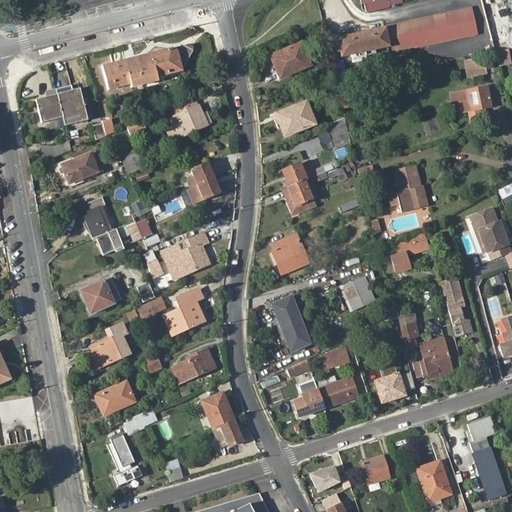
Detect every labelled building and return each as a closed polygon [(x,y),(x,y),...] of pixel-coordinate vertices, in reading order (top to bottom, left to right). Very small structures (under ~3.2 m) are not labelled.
[(472,8),(386,27),(392,54),(477,35),(472,8)] [(337,39),(341,57),(365,52),(365,56),(375,54),(374,50),(388,47),(384,29),(337,39)] [(182,45),(150,54),(156,77),(181,71),(192,51),(192,46),(189,44),(182,45)] [(301,44),(296,46),(300,56),(305,55),(301,44)] [(300,56),(296,46),(270,57),(279,79),(309,66),(305,55),(300,56)] [(497,67),(511,63),(509,48),(494,52),(497,67)] [(150,54),(123,61),(130,84),(131,88),(157,81),(156,77),(150,54)] [(471,62),(473,76),(494,72),(491,58),(471,62)] [(130,84),(123,61),(101,67),(107,91),(130,84)] [(468,77),(473,76),(471,62),(465,62),(468,77)] [(70,85),(55,90),(63,118),(63,121),(85,115),(79,89),(72,91),(70,85)] [(338,88),(343,107),(354,104),(349,85),(338,88)] [(487,87),(451,94),(454,109),(459,108),(460,113),(467,111),(484,108),(491,107),(487,87)] [(63,118),(55,90),(44,92),(45,97),(35,100),(41,124),(53,121),(55,130),(65,127),(64,126),(63,121),(63,118)] [(172,107),(175,116),(199,105),(195,97),(172,107)] [(305,113),(302,103),(275,114),(283,136),(314,124),(309,112),(305,113)] [(199,105),(175,116),(180,126),(174,129),(167,132),(171,141),(203,127),(198,116),(202,114),(199,105)] [(467,111),(469,123),(486,119),(484,108),(467,111)] [(207,125),(202,114),(198,116),(203,127),(207,125)] [(85,115),(63,121),(64,126),(87,120),(85,115)] [(140,116),(124,124),(131,137),(146,129),(140,116)] [(180,126),(175,116),(169,118),(174,129),(180,126)] [(105,135),(105,136),(106,136),(113,133),(109,120),(101,122),(101,124),(105,135)] [(91,127),(95,140),(104,137),(105,136),(105,135),(101,124),(91,127)] [(342,125),(326,131),(329,139),(344,133),(342,125)] [(104,137),(95,140),(98,147),(115,139),(113,133),(106,136),(105,136),(104,137)] [(303,146),(309,156),(324,148),(325,149),(332,145),(325,133),(303,146)] [(138,153),(122,160),(127,174),(144,166),(138,153)] [(62,168),(69,185),(70,187),(83,181),(82,178),(97,172),(89,154),(73,161),(71,158),(66,160),(68,163),(61,166),(62,168)] [(28,158),(30,168),(40,166),(39,157),(28,158)] [(285,179),(288,187),(303,181),(305,180),(301,170),(306,168),(303,162),(284,170),(288,178),(285,179)] [(190,189),(210,180),(207,173),(210,172),(206,163),(190,171),(193,177),(186,180),(190,189)] [(413,165),(391,170),(396,190),(386,192),(389,206),(397,204),(400,212),(424,206),(416,177),(415,178),(414,174),(416,174),(413,165)] [(311,172),(313,177),(324,172),(322,167),(311,172)] [(342,167),(327,173),(329,179),(344,172),(342,167)] [(61,186),(69,185),(62,168),(55,171),(61,186)] [(147,172),(135,177),(138,183),(149,178),(147,172)] [(305,180),(303,181),(306,186),(326,178),(324,172),(313,177),(305,180)] [(213,187),(210,180),(190,189),(187,190),(194,205),(220,194),(216,185),(213,187)] [(286,188),(282,189),(293,214),(313,205),(306,186),(303,181),(288,187),(286,188)] [(511,188),(510,185),(499,191),(502,199),(511,193),(511,188)] [(104,205),(101,198),(86,204),(89,211),(81,214),(92,240),(96,238),(103,255),(122,247),(141,238),(136,225),(134,222),(115,231),(118,238),(115,239),(115,237),(108,237),(107,233),(110,232),(99,207),(104,205)] [(357,199),(338,207),(342,213),(360,206),(357,199)] [(487,211),(492,226),(498,224),(493,209),(487,211)] [(487,211),(469,218),(474,232),(478,231),(486,252),(487,252),(491,261),(505,256),(510,269),(511,268),(511,253),(509,254),(498,224),(492,226),(487,211)] [(141,238),(142,238),(151,234),(144,221),(136,225),(141,238)] [(115,230),(110,232),(107,233),(108,237),(115,237),(115,239),(118,238),(115,231),(115,230)] [(474,232),(482,254),(486,252),(478,231),(474,232)] [(162,253),(165,260),(173,278),(184,274),(209,263),(201,244),(208,241),(204,234),(162,253)] [(143,239),(145,247),(160,243),(158,235),(143,239)] [(408,242),(395,247),(397,254),(389,257),(393,272),(407,268),(403,256),(426,250),(422,235),(407,238),(408,242)] [(296,236),(272,246),(274,251),(279,264),(277,266),(281,275),(307,264),(296,236)] [(395,244),(395,247),(408,242),(407,238),(395,244)] [(155,261),(145,265),(151,277),(161,273),(155,261)] [(497,284),(504,283),(503,274),(495,275),(497,284)] [(78,292),(88,314),(120,300),(113,282),(111,283),(109,278),(78,292)] [(455,279),(441,283),(455,336),(470,332),(468,322),(461,321),(458,307),(463,306),(455,279)] [(361,280),(352,284),(357,296),(366,292),(361,280)] [(146,283),(136,288),(141,302),(152,297),(146,283)] [(179,310),(163,317),(170,336),(203,321),(194,301),(200,298),(197,290),(175,300),(179,310)] [(366,292),(357,296),(362,307),(371,303),(366,292)] [(274,312),(281,330),(299,322),(299,321),(290,298),(275,305),(277,311),(274,312)] [(160,299),(154,302),(157,310),(164,307),(160,299)] [(138,309),(142,317),(153,312),(157,310),(154,302),(138,309)] [(125,314),(129,321),(137,317),(134,310),(125,314)] [(153,312),(142,317),(147,328),(152,326),(149,321),(155,319),(153,312)] [(398,316),(405,345),(412,343),(410,339),(417,337),(410,313),(398,316)] [(511,318),(502,322),(506,333),(501,335),(504,344),(498,346),(502,358),(511,355),(511,318)] [(299,322),(281,330),(287,346),(290,345),(293,352),(308,345),(299,322)] [(110,340),(91,349),(98,367),(128,354),(120,336),(126,333),(123,325),(106,331),(110,340)] [(336,343),(347,338),(344,332),(333,338),(336,343)] [(436,367),(450,363),(444,340),(424,345),(426,352),(420,354),(422,362),(412,364),(416,379),(438,373),(436,367)] [(191,359),(171,368),(171,369),(166,372),(172,385),(178,382),(178,384),(214,368),(206,349),(190,356),(191,359)] [(323,360),(326,370),(349,361),(346,352),(323,360)] [(154,356),(141,362),(147,374),(160,368),(154,356)] [(379,362),(383,375),(397,371),(393,358),(379,362)] [(309,369),(306,361),(291,367),(296,375),(308,370),(309,369)] [(438,373),(452,370),(450,363),(436,367),(438,373)] [(0,382),(9,379),(5,370),(4,369),(2,369),(0,365),(0,382)] [(257,382),(261,389),(263,388),(272,407),(294,397),(292,390),(288,380),(296,376),(296,375),(291,367),(257,382)] [(288,380),(292,390),(313,383),(308,370),(296,375),(296,376),(288,380)] [(375,382),(381,402),(403,396),(398,375),(375,382)] [(321,386),(336,380),(334,376),(320,381),(321,386)] [(316,391),(323,408),(356,397),(350,377),(316,389),(316,391)] [(94,396),(102,416),(133,402),(124,382),(94,396)] [(307,413),(323,408),(316,391),(301,396),(307,413)] [(220,426),(232,420),(220,394),(200,402),(212,429),(220,426)] [(139,417),(143,426),(154,420),(150,411),(139,417)] [(122,424),(122,426),(125,433),(127,436),(144,428),(143,426),(139,417),(122,424)] [(242,442),(232,420),(220,426),(212,429),(220,447),(228,444),(229,447),(242,442)] [(122,426),(103,435),(106,442),(109,440),(121,435),(125,433),(122,426)] [(106,444),(118,473),(112,476),(117,487),(141,477),(137,466),(130,469),(129,465),(134,463),(121,435),(109,440),(110,443),(106,444)] [(472,454),(485,494),(502,488),(489,448),(472,454)] [(361,463),(368,484),(389,478),(382,457),(361,463)] [(165,465),(167,471),(179,468),(177,461),(165,465)] [(451,496),(439,463),(416,470),(425,498),(437,493),(440,500),(451,496)] [(333,466),(308,472),(317,494),(341,483),(333,466)] [(167,471),(170,482),(182,479),(179,468),(167,471)] [(437,493),(425,498),(427,504),(440,500),(437,493)] [(258,501),(254,495),(198,511),(266,511),(260,500),(258,501)] [(322,502),(326,511),(343,511),(335,496),(322,502)] [(491,503),(494,511),(497,511),(508,508),(505,498),(491,503)]
